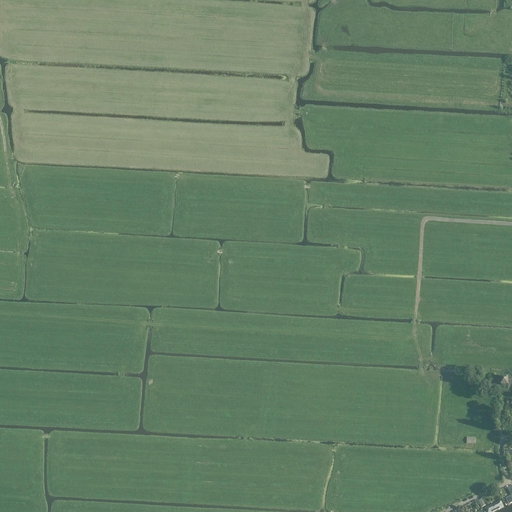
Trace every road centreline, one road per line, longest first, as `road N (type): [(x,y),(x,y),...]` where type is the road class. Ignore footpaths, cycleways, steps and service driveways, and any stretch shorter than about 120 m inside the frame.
road 1 (track): [(0,315),(415,336)]
road 2 (track): [(415,336),(423,222),(511,224)]
road 3 (track): [(329,448),(480,455),(485,442),(502,444)]
road 4 (track): [(249,135),(288,129),(306,0)]
road 5 (track): [(485,442),(484,413),(447,374),(424,374),(415,336)]
road 6 (unclassified): [(445,511),(507,482),(501,447),(511,437)]
